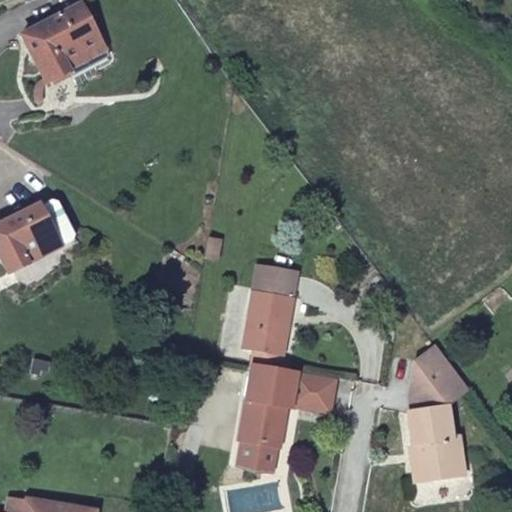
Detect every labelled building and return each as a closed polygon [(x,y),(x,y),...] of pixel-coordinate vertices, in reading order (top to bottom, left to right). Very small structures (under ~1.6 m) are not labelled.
[(47,82),(69,70),(64,61),(102,40),(83,2),(23,35),(47,82)] [(64,61),(69,70),(72,75),(110,55),(102,40),(64,61)] [(24,255),(52,240),(57,248),(59,253),(74,245),(51,202),(36,210),(33,205),(0,222),(0,252),(11,274),(29,263),(24,255)] [(206,251),(219,253),(222,233),(209,231),(206,251)] [(57,248),(52,240),(24,255),(29,263),(57,248)] [(256,346),(254,360),(280,365),(298,270),(260,263),(245,344),(256,346)] [(446,405),(468,388),(465,383),(435,343),(416,358),(442,361),(449,372),(445,400),(446,405)] [(442,361),(416,358),(413,387),(415,408),(411,408),(417,457),(411,456),(414,479),(448,476),(448,458),(463,456),(460,433),(450,434),(446,405),(445,400),(449,372),(442,361)] [(254,360),(240,436),(279,444),(286,404),(290,405),(297,368),(280,365),(254,360)] [(191,361),(188,377),(203,379),(206,364),(191,361)] [(157,368),(153,391),(178,395),(183,373),(157,368)] [(188,377),(185,394),(200,396),(203,379),(188,377)] [(465,474),(463,456),(448,458),(448,476),(465,474)] [(181,494),(184,473),(169,471),(165,492),(181,494)]
